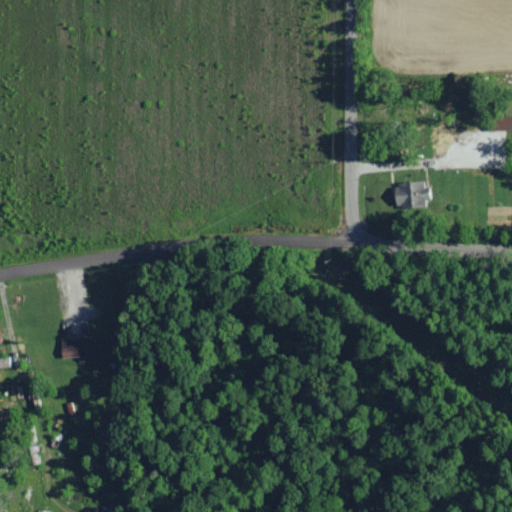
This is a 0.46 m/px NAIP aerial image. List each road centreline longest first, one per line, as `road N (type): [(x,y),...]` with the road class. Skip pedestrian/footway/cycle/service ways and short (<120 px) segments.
road 1 (residential): [(0,275),(183,244),(357,243)]
road 2 (residential): [(357,243),(352,0)]
road 3 (residential): [(511,253),(357,243)]
